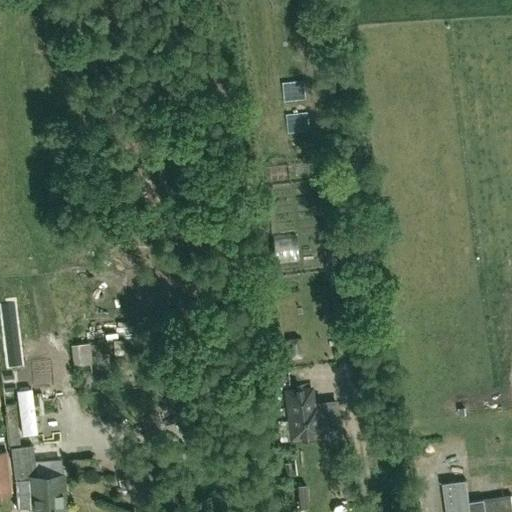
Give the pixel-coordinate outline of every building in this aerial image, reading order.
[(313,386),(284,389),(291,441),(323,437),(319,403),(314,404),(313,386)] [(36,404),(20,406),(23,435),(40,433),(36,404)] [(35,478),(31,446),(10,448),(13,480),(27,479),(29,511),(64,511),(61,475),(35,478)] [(0,496),(9,496),(4,452),(0,452),(0,496)] [(468,502),(465,480),(441,483),(445,511),(511,511),(511,503),(511,496),(468,502)]
